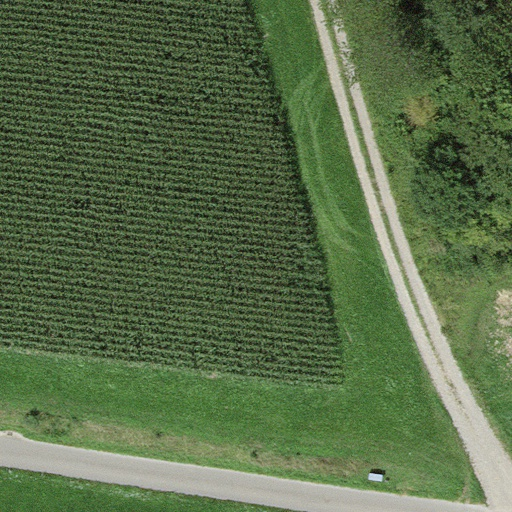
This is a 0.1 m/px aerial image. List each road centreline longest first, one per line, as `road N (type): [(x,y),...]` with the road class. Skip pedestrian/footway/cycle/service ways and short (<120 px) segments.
road 1 (track): [(511,477),(423,357),(327,0)]
road 2 (track): [(430,511),(0,460)]
